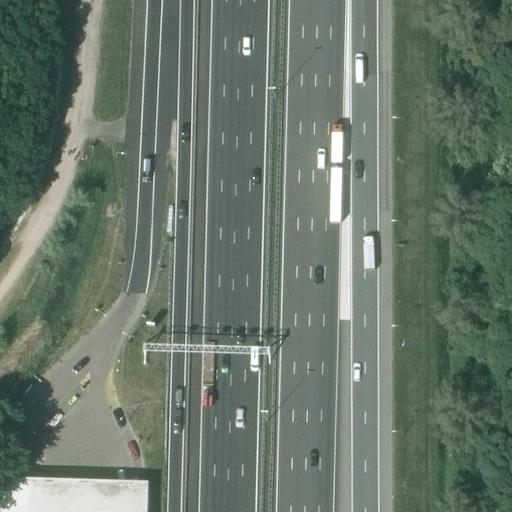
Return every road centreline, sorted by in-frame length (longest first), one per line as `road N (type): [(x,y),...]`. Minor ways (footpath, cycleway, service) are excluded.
road 1 (motorway): [(304,511),(321,0)]
road 2 (motorway): [(187,0),(173,511)]
road 3 (motorway): [(239,0),(226,511)]
road 4 (motorway): [(364,511),(363,0)]
road 5 (track): [(477,0),(469,100),(483,309),(511,365)]
road 6 (motorway): [(153,0),(134,291)]
road 7 (unclassified): [(90,0),(70,159),(41,223)]
